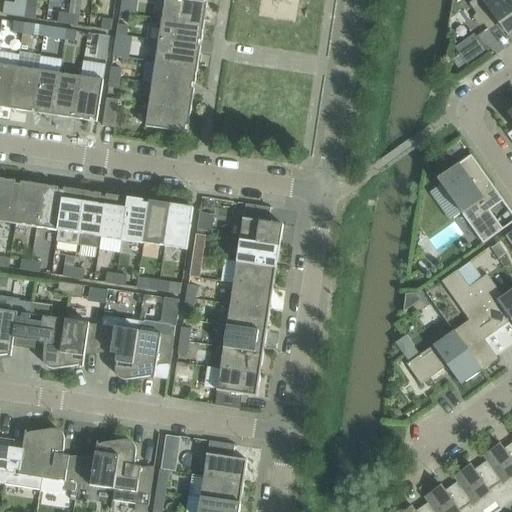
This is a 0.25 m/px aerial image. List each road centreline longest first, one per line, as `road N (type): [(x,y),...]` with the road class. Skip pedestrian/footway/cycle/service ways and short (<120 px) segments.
road 1 (residential): [(327,193),(0,143)]
road 2 (residential): [(289,435),(0,392)]
road 3 (residential): [(289,435),(327,193)]
road 4 (residential): [(327,193),(355,0)]
road 5 (residential): [(511,182),(471,125),(470,109),(511,75)]
